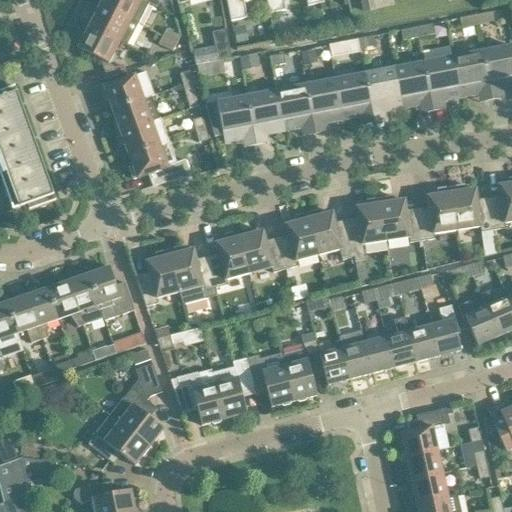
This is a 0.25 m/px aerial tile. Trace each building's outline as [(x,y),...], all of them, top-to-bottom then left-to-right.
[(148,4),(144,2),(141,0),(100,0),(100,2),(101,3),(99,6),(138,25),(148,4)] [(226,0),(231,22),(247,19),(243,0),(226,0)] [(283,0),(266,0),(269,14),(286,11),(283,0)] [(376,9),(373,0),(361,0),(364,12),(376,9)] [(127,46),(138,25),(99,6),(98,9),(97,8),(90,17),(93,19),(89,27),(119,43),(119,42),(127,46)] [(476,16),(477,25),(494,22),(492,13),(476,16)] [(477,25),(476,16),(460,20),(461,29),(477,25)] [(433,25),(417,28),(419,39),(435,35),(433,25)] [(108,64),(119,43),(89,27),(85,35),(81,34),(78,45),(79,45),(77,49),(100,61),(107,80),(117,77),(114,67),(108,64)] [(419,39),(417,28),(401,32),(403,42),(419,39)] [(166,30),(162,38),(176,45),(180,37),(166,30)] [(212,33),(218,62),(231,59),(226,30),(212,33)] [(176,45),(162,38),(158,45),(172,53),(176,45)] [(374,39),(361,42),(363,52),(376,49),(374,39)] [(352,44),(339,46),(341,56),(354,53),(352,44)] [(511,89),(511,46),(482,53),(488,81),(505,78),(507,90),(511,89)] [(471,85),(488,81),(482,53),(453,58),(461,99),(473,97),(471,85)] [(314,54),(302,56),(304,66),(316,63),(314,54)] [(286,65),(284,55),(270,58),(272,68),(286,65)] [(256,56),(241,59),(243,71),(258,68),(256,56)] [(461,99),(453,58),(423,64),(429,93),(446,89),(448,101),(461,99)] [(412,96),(429,93),(423,64),(394,69),(402,110),(414,108),(412,96)] [(208,65),(198,67),(199,74),(209,73),(208,65)] [(0,98),(16,93),(14,87),(7,89),(0,68),(0,98)] [(390,113),(402,110),(394,69),(365,75),(370,104),(387,101),(390,113)] [(180,75),(183,86),(193,83),(190,72),(180,75)] [(370,104),(365,75),(335,81),(343,122),(355,119),(353,107),(370,104)] [(112,111),(143,100),(135,77),(101,89),(105,102),(109,101),(112,111)] [(331,124),(343,122),(335,81),(306,86),(311,115),(328,112),(331,124)] [(186,97),(196,94),(193,83),(183,86),(186,97)] [(294,119),(311,115),(306,86),(276,92),(284,133),(296,130),(294,119)] [(284,133),(276,92),(247,98),(252,127),(269,123),(272,135),(284,133)] [(0,139),(29,129),(16,93),(0,98),(0,139)] [(199,106),(196,94),(186,97),(189,109),(199,106)] [(117,135),(151,123),(160,120),(152,97),(143,100),(112,111),(116,121),(113,122),(117,135)] [(252,127),(247,98),(206,106),(211,125),(214,138),(223,136),(225,144),(238,142),(235,130),(252,127)] [(196,132),(206,129),(203,118),(193,121),(196,132)] [(125,146),(129,156),(159,145),(151,123),(117,135),(122,147),(125,146)] [(0,139),(0,175),(0,177),(41,162),(29,129),(0,139)] [(209,140),(206,129),(196,132),(199,143),(209,140)] [(159,145),(129,156),(132,166),(129,167),(134,181),(149,175),(153,188),(191,177),(185,161),(175,164),(168,142),(159,145)] [(41,162),(0,177),(13,211),(27,206),(29,212),(49,205),(56,202),(41,162)] [(489,199),(494,231),(506,229),(505,224),(511,223),(511,178),(508,179),(509,185),(498,187),(501,205),(490,206),(489,200),(490,200),(490,199),(489,199)] [(481,233),(494,231),(489,199),(488,199),(488,200),(489,206),(479,208),(476,190),(465,192),(464,186),(450,188),(457,231),(480,228),(481,233)] [(419,210),(418,210),(422,242),(435,240),(434,235),(457,231),(450,188),(437,190),(438,196),(427,198),(430,215),(419,217),(418,211),(419,211),(419,210)] [(379,199),(386,242),(409,239),(410,244),(422,242),(418,210),(416,210),(417,211),(418,217),(407,219),(405,201),(394,203),(393,197),(379,199)] [(354,258),(355,262),(365,261),(363,246),(386,242),(379,199),(366,201),(367,207),(356,208),(359,226),(348,228),(346,221),(354,258)] [(355,262),(354,258),(346,221),(335,224),(333,213),(322,216),(321,210),(307,214),(319,256),(340,251),(342,261),(354,258),(355,262)] [(277,239),(285,270),(298,267),(296,262),(319,256),(307,214),(294,217),(295,223),(285,226),(290,243),(279,246),(278,240),(278,239),(277,239)] [(273,274),(285,270),(277,239),(276,240),(277,240),(279,246),(268,249),(263,232),(252,235),(251,229),(238,232),(249,275),(272,269),(273,274)] [(207,258),(216,289),(228,286),(226,281),(249,275),(238,232),(224,236),(226,242),(215,244),(218,255),(207,258)] [(217,295),(216,289),(207,258),(206,258),(206,259),(207,259),(209,265),(198,268),(193,250),(183,253),(181,247),(168,251),(180,293),(182,304),(217,295)] [(136,277),(135,277),(146,308),(158,304),(157,299),(180,293),(168,251),(155,254),(156,260),(146,263),(150,280),(139,283),(136,277)] [(511,256),(503,259),(506,269),(511,267),(511,256)] [(482,264),(470,267),(473,277),(485,274),(482,264)] [(473,278),(473,277),(470,267),(446,273),(450,284),(451,283),(473,278)] [(109,268),(88,275),(104,319),(104,322),(134,312),(125,284),(116,286),(109,268)] [(88,275),(68,282),(83,326),(104,319),(88,275)] [(431,277),(418,280),(421,290),(433,287),(431,277)] [(409,293),(421,290),(418,280),(406,283),(409,293)] [(78,328),(83,326),(68,282),(48,289),(58,320),(70,316),(78,328)] [(386,288),(374,291),(377,302),(389,298),(386,288)] [(48,289),(27,296),(42,340),(48,338),(46,325),(58,320),(48,289)] [(364,305),(377,302),(374,291),(362,294),(364,305)] [(482,295),(486,308),(499,337),(511,331),(511,310),(507,299),(495,304),(491,291),(482,295)] [(27,296),(7,304),(17,335),(27,331),(31,344),(42,340),(27,296)] [(332,313),(329,302),(328,296),(305,302),(308,314),(318,311),(319,316),(332,313)] [(341,299),(329,302),(332,313),(344,310),(341,299)] [(486,308),(474,314),(470,302),(458,307),(462,320),(465,319),(477,346),(499,337),(486,308)] [(7,338),(17,335),(7,304),(0,305),(0,374),(4,373),(0,362),(1,354),(12,351),(7,338)] [(442,324),(430,327),(438,358),(461,352),(453,322),(456,322),(451,307),(439,310),(442,324)] [(232,310),(222,313),(225,323),(235,320),(232,310)] [(397,336),(386,338),(394,369),(416,363),(408,333),(405,320),(394,323),(397,336)] [(416,363),(438,358),(430,327),(408,333),(416,363)] [(350,381),(372,375),(364,344),(361,333),(339,338),(340,342),(350,381)] [(137,348),(145,345),(142,335),(134,338),(137,348)] [(170,336),(157,340),(160,350),(173,347),(170,336)] [(372,375),(394,369),(386,338),(364,344),(372,375)] [(319,356),(323,370),(327,386),(350,381),(340,342),(332,345),(329,343),(321,345),(318,350),(319,356)] [(310,373),(323,370),(319,356),(318,350),(316,343),(304,346),(305,351),(282,357),(294,403),(297,402),(299,404),(306,402),(307,399),(317,397),(310,373)] [(95,362),(116,355),(114,347),(107,349),(106,348),(92,353),(95,362)] [(143,363),(151,360),(147,350),(140,353),(143,363)] [(78,360),(73,362),(75,369),(95,362),(92,353),(77,358),(78,360)] [(246,360),(253,388),(265,385),(271,409),(281,406),(283,408),(290,406),(291,403),(294,403),(282,357),(260,362),(258,357),(246,360)] [(241,391),(253,388),(246,360),(246,361),(245,360),(233,363),(234,369),(212,374),(224,421),(227,420),(230,422),(236,420),(237,417),(247,415),(241,391)] [(75,369),(73,362),(52,369),(54,376),(75,369)] [(150,398),(162,393),(152,365),(135,371),(139,381),(110,418),(149,448),(164,430),(146,416),(153,406),(147,402),(150,398)] [(56,382),(54,376),(52,369),(51,369),(52,371),(31,378),(35,389),(56,382)] [(211,371),(171,381),(180,407),(196,403),(202,427),(211,424),(214,426),(220,424),(221,421),(224,421),(212,374),(211,371)] [(5,398),(0,399),(0,419),(10,416),(5,398)] [(486,435),(496,431),(506,453),(511,450),(511,408),(502,413),(499,405),(488,410),(491,419),(483,422),(486,435)] [(444,426),(441,411),(416,416),(419,430),(397,435),(400,448),(403,448),(406,458),(437,451),(432,428),(444,426)] [(110,418),(88,446),(110,462),(117,453),(135,467),(149,448),(110,418)] [(481,442),(478,429),(468,431),(471,444),(481,442)] [(437,451),(406,458),(408,469),(404,470),(407,482),(443,475),(437,451)] [(474,454),(476,467),(487,465),(484,452),(474,454)] [(45,463),(20,458),(20,459),(26,485),(44,481),(45,463)] [(0,494),(2,505),(21,497),(28,495),(26,485),(20,459),(0,467),(0,494)] [(487,465),(476,467),(479,480),(490,478),(487,465)] [(448,498),(443,475),(407,482),(407,483),(411,482),(413,492),(410,493),(412,506),(448,498)] [(93,500),(94,511),(135,511),(131,491),(109,496),(106,484),(75,490),(73,495),(75,501),(78,503),(93,500)] [(24,511),(21,497),(2,505),(5,511),(24,511)] [(448,498),(412,506),(413,506),(416,506),(417,511),(460,511),(458,497),(448,499),(448,498)] [(490,500),(492,511),(496,511),(503,510),(500,498),(490,500)]
